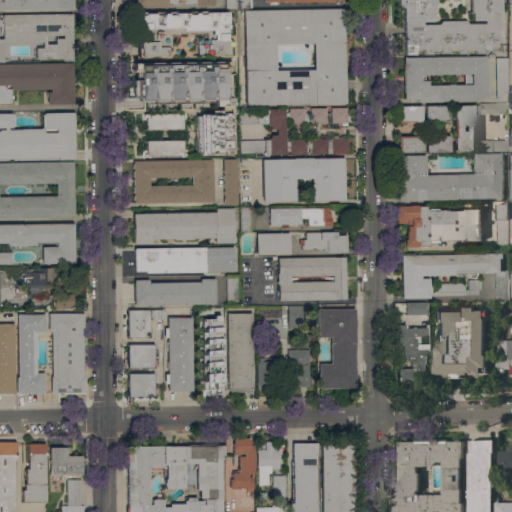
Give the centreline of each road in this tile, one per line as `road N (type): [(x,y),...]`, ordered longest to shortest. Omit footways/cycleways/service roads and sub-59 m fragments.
road 1 (residential): [(104,511),(102,0)]
road 2 (residential): [(377,415),(371,0)]
road 3 (residential): [(377,415),(0,420)]
road 4 (residential): [(511,412),(377,415)]
